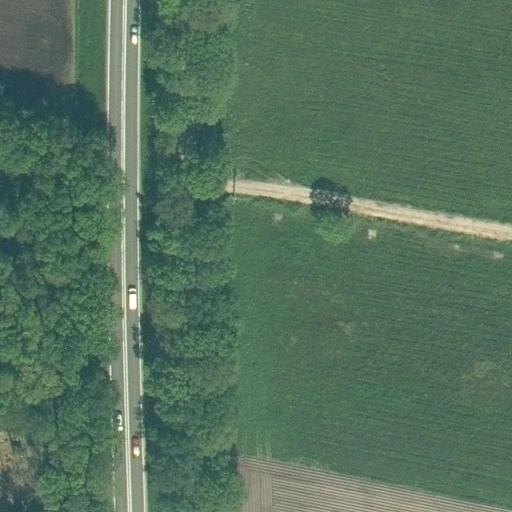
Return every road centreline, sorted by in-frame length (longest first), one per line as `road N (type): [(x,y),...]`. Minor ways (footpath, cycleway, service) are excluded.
road 1 (trunk): [(131,511),(122,0)]
road 2 (unclassified): [(195,511),(189,0)]
